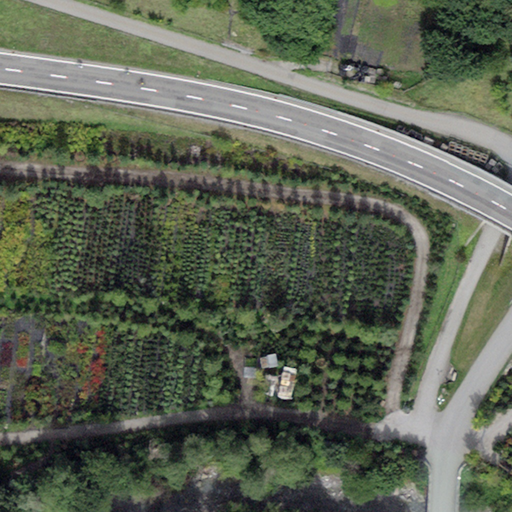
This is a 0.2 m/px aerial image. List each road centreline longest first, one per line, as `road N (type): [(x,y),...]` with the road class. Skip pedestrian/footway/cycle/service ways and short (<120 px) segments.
road 1 (secondary): [(0,68),(272,115),(413,164),(511,213)]
road 2 (track): [(511,159),(456,130),(47,0)]
road 3 (track): [(511,202),(480,252),(421,410),(426,430),(447,440)]
road 4 (unclassified): [(441,511),(447,440),(511,327)]
